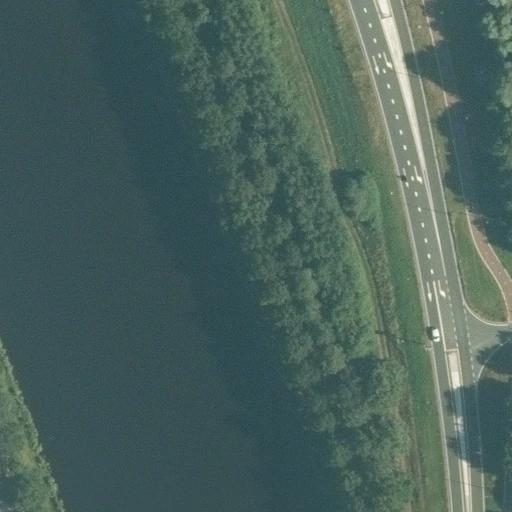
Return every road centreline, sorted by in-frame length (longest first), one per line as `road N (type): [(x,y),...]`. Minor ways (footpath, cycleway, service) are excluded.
road 1 (secondary): [(451,344),(390,37)]
road 2 (secondary): [(473,511),(463,376),(451,344)]
road 3 (secondary): [(451,344),(444,372),(459,511)]
